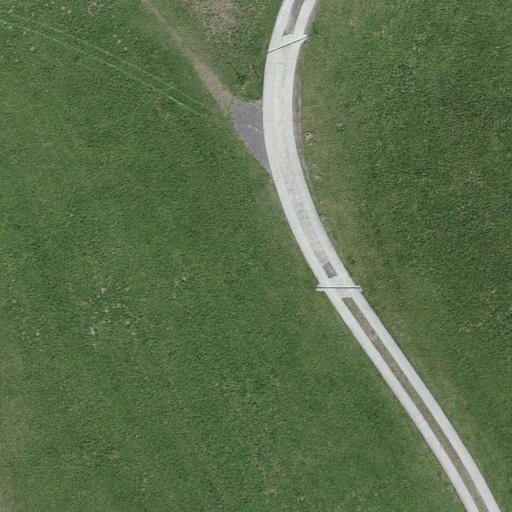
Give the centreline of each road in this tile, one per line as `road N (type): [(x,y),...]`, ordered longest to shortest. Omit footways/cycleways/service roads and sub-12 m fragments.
road 1 (track): [(271,150),(297,222),(493,511)]
road 2 (track): [(135,0),(271,150)]
road 3 (track): [(308,0),(282,49),(271,150)]
